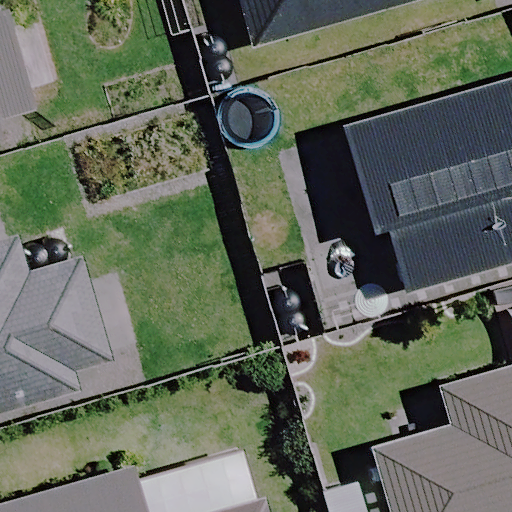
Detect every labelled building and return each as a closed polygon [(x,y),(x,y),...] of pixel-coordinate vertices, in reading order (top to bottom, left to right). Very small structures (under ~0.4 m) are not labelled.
[(232,0),(246,49),(419,0),(232,0)] [(0,142),(33,133),(1,20),(0,20),(0,142)] [(511,84),(336,134),(366,238),(382,233),(400,295),(511,263),(511,84)] [(0,411),(68,392),(63,375),(101,364),(73,265),(23,279),(13,244),(0,247),(0,411)] [(367,458),(382,511),(511,511),(511,372),(436,395),(447,435),(367,458)] [(0,511),(258,511),(239,444),(0,511)]
